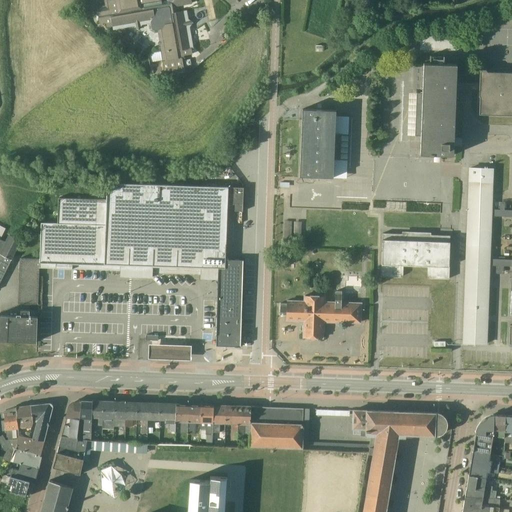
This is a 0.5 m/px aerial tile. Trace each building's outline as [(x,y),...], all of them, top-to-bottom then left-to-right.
[(191,54),(192,52),(191,48),(193,47),(190,26),(193,22),(193,21),(188,18),(187,9),(180,10),(179,6),(192,3),(191,0),(103,0),(104,3),(96,5),(99,22),(100,23),(105,22),(106,25),(107,26),(112,25),(113,29),(133,25),(138,29),(142,24),(148,23),(149,28),(154,32),(157,32),(158,37),(157,42),(160,44),(160,49),(164,70),(183,67),(182,58),(184,59),(186,56),(184,55),(191,54)] [(289,20),(298,21),(299,13),(290,12),(289,20)] [(151,72),(164,70),(160,49),(150,51),(147,55),(151,72)] [(430,62),(423,62),(422,93),(408,92),(406,135),(420,135),(419,153),(453,155),(456,63),(443,63),(442,54),(430,54),(430,62)] [(511,71),(487,71),(485,68),(481,68),(479,70),(479,82),(457,81),(457,88),(478,89),(478,96),(479,96),(478,113),(511,114),(511,71)] [(335,109),(302,108),(299,175),(346,177),(349,115),(335,114),(335,109)] [(492,208),(493,167),(468,166),(462,342),(486,342),(488,264),(489,257),(491,215),(492,208)] [(244,185),(106,181),(106,198),(107,199),(105,267),(119,268),(119,269),(119,277),(135,277),(152,278),(152,270),(217,272),(226,272),(227,258),(228,211),(244,212),(244,185)] [(105,267),(107,199),(58,198),(57,225),(40,224),(39,257),(39,265),(105,267)] [(499,208),(492,208),(491,215),(511,215),(511,208),(506,208),(506,201),(500,200),(499,208)] [(429,277),(448,277),(449,234),(430,234),(430,231),(401,230),(401,233),(382,232),(380,275),(400,276),(400,274),(402,274),(402,264),(426,265),(426,275),(428,275),(429,277)] [(0,252),(12,258),(20,239),(9,234),(6,241),(0,238),(0,252)] [(0,281),(12,258),(0,252),(0,281)] [(18,302),(38,303),(39,265),(39,257),(19,257),(18,302)] [(511,258),(489,257),(488,264),(496,264),(495,272),(503,272),(503,265),(511,265),(511,258)] [(227,258),(226,272),(217,272),(215,344),(215,348),(240,348),(242,259),(227,258)] [(317,337),(322,337),(322,331),(324,331),(324,324),(322,324),(322,320),(327,320),(327,322),(335,322),(335,320),(346,321),(346,322),(353,322),(353,321),(359,321),(360,301),(341,300),(341,290),(335,289),(335,300),(325,299),(325,294),(303,293),(303,300),(287,300),(286,300),(286,302),(280,302),(279,313),(286,313),(286,319),(291,319),(291,320),(298,321),(298,319),(303,319),(303,324),(302,324),(301,330),(303,330),(303,336),(307,336),(307,339),(308,339),(308,338),(317,338),(317,339),(317,337)] [(0,339),(36,341),(37,315),(29,315),(29,309),(20,308),(20,315),(0,313),(0,339)] [(190,347),(148,345),(148,357),(148,359),(190,361),(190,358),(190,347)] [(61,433),(77,436),(79,416),(81,399),(77,399),(77,400),(74,400),(70,403),(61,433)] [(91,424),(92,399),(81,399),(79,416),(83,417),(83,437),(87,438),(91,438),(91,424)] [(102,416),(102,399),(92,399),(91,424),(98,424),(98,416),(102,416)] [(114,427),(114,417),(115,400),(102,399),(102,416),(102,426),(114,427)] [(125,425),(125,400),(115,400),(114,417),(119,417),(118,424),(125,425)] [(136,418),(137,401),(125,400),(125,425),(132,425),(132,418),(136,418)] [(28,435),(44,438),(52,407),(52,406),(52,405),(52,404),(52,403),(51,403),(51,402),(50,402),(50,401),(49,401),(31,403),(33,419),(33,424),(31,424),(31,426),(28,435)] [(148,425),(149,401),(137,401),(136,418),(140,418),(140,431),(147,432),(148,425)] [(159,418),(160,401),(149,401),(148,425),(155,425),(155,418),(159,418)] [(175,420),(176,402),(160,401),(159,418),(165,418),(165,421),(169,421),(169,429),(175,429),(175,420)] [(187,433),(188,402),(176,402),(175,420),(180,420),(180,432),(187,433)] [(200,421),(201,403),(188,402),(187,433),(195,433),(195,421),(200,421)] [(31,403),(16,405),(19,425),(26,424),(26,426),(31,426),(31,424),(33,424),(33,419),(31,403)] [(212,429),(213,403),(201,403),(200,421),(200,437),(205,437),(205,443),(212,444),(212,429)] [(225,423),(225,404),(213,403),(212,429),(219,430),(220,423),(225,423)] [(237,437),(238,404),(225,404),(225,423),(230,423),(230,437),(237,437)] [(249,433),(250,405),(238,404),(237,437),(244,437),(244,432),(249,433)] [(17,444),(19,433),(19,425),(16,405),(16,406),(1,411),(2,428),(6,428),(7,435),(8,435),(8,438),(11,438),(9,443),(17,444)] [(308,407),(251,405),(249,433),(249,445),(307,447),(307,440),(308,407)] [(385,511),(398,436),(405,436),(405,435),(411,435),(412,434),(412,432),(434,433),(438,433),(441,431),(444,429),(445,425),(446,422),(445,419),(443,416),(441,413),(438,412),(434,412),(434,411),(433,411),(365,409),(364,434),(370,434),(369,444),(307,440),(307,447),(368,450),(368,452),(372,452),(361,511),(385,511)] [(352,433),(364,434),(365,409),(353,409),(352,433)] [(492,435),(493,413),(491,413),(485,416),(479,421),(476,426),(475,432),(492,435)] [(505,437),(505,414),(493,413),(492,435),(505,437)] [(492,435),(475,432),(472,450),(489,453),(492,435)] [(0,441),(2,444),(1,447),(6,449),(2,457),(10,461),(10,459),(16,450),(17,447),(17,444),(9,443),(2,433),(0,434),(0,441)] [(17,447),(40,453),(44,438),(28,435),(19,433),(17,444),(17,447)] [(85,449),(87,438),(83,437),(83,439),(77,439),(77,436),(61,433),(58,444),(85,449)] [(153,452),(156,441),(91,438),(87,438),(85,449),(58,444),(52,466),(57,467),(80,473),(83,458),(88,459),(90,448),(153,452)] [(10,459),(37,466),(37,465),(39,465),(41,455),(40,454),(40,453),(17,447),(16,450),(10,459)] [(489,453),(472,450),(470,461),(498,466),(499,460),(488,459),(489,453)] [(4,473),(33,481),(37,466),(10,459),(10,461),(4,473)] [(497,472),(498,466),(470,461),(468,473),(485,476),(486,476),(487,470),(497,472)] [(102,487),(115,497),(126,483),(121,472),(111,463),(100,468),(102,487)] [(11,489),(29,494),(33,481),(4,473),(3,474),(1,479),(12,482),(11,489)] [(466,486),(495,491),(496,489),(491,488),(492,484),(484,483),(485,476),(468,473),(466,486)] [(211,481),(191,478),(189,511),(226,511),(226,477),(211,477),(211,481)] [(49,478),(39,511),(65,511),(73,485),(54,480),(49,478)] [(462,510),(482,511),(508,511),(508,508),(498,507),(499,498),(495,497),(495,491),(466,486),(462,510)]
